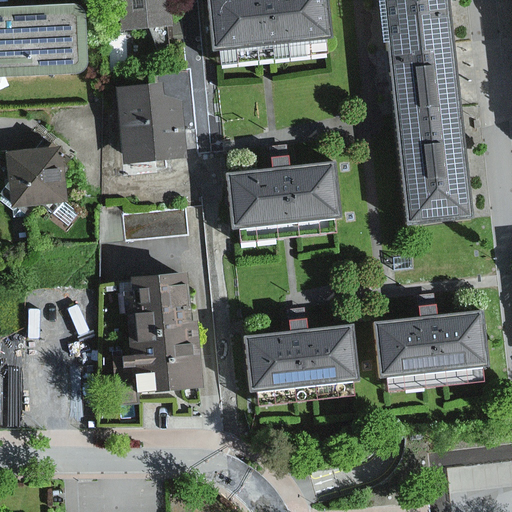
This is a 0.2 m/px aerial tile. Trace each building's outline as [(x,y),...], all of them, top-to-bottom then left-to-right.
[(168,0),(118,0),(122,30),(171,25),(168,0)] [(325,0),(206,0),(213,50),(330,37),(325,0)] [(469,218),(444,0),(381,0),(406,225),(469,218)] [(76,2),(73,1),(0,4),(0,74),(74,71),(77,71),(80,68),(82,65),(83,62),(82,10),(81,7),(79,4),(76,2)] [(161,84),(114,89),(121,166),(186,158),(180,103),(163,98),(161,84)] [(63,203),(57,150),(5,156),(11,209),(63,203)] [(334,165),(227,176),(233,231),(340,220),(334,165)] [(130,234),(190,231),(189,208),(129,211),(130,234)] [(126,272),(137,394),(203,388),(196,318),(187,319),(182,266),(126,272)] [(429,317),(374,323),(380,377),(487,365),(481,311),(429,317)] [(350,325),(243,337),(250,393),(357,380),(350,325)]
